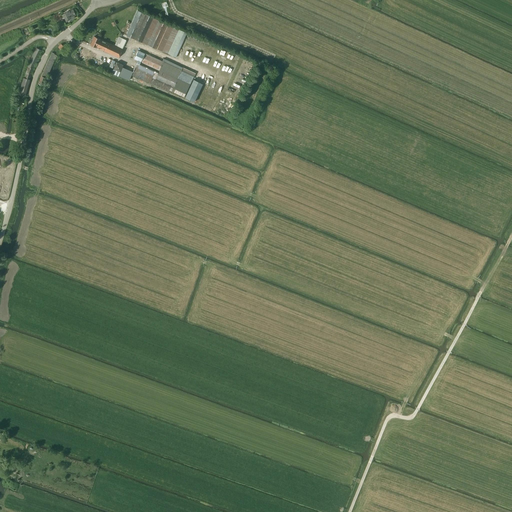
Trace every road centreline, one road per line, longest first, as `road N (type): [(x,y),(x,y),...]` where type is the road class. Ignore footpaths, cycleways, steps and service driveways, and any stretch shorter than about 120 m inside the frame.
road 1 (track): [(350,511),(386,419),(413,415),(481,290)]
road 2 (unclassified): [(0,236),(38,70),(58,39)]
